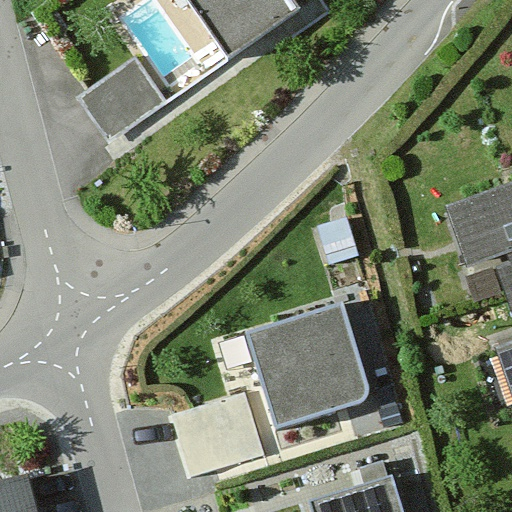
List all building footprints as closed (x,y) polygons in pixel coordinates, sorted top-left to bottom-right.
[(183,0),(221,60),(317,0),(183,0)] [(113,144),(161,106),(127,62),(78,101),(113,144)] [(511,192),(440,215),(459,276),(484,269),(509,347),(487,354),(511,432),(511,192)] [(341,311),(239,341),(266,431),(367,401),(341,311)] [(249,382),(171,403),(190,471),(268,450),(249,382)] [(393,511),(386,482),(303,503),(304,511),(393,511)] [(30,511),(24,486),(0,491),(0,511),(30,511)]
